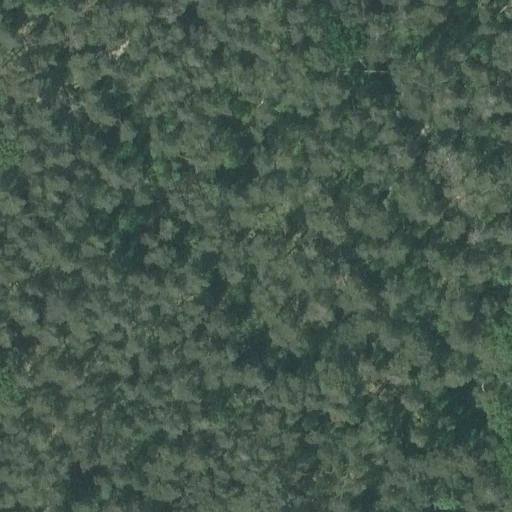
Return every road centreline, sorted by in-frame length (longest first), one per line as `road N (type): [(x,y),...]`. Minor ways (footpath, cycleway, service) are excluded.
road 1 (track): [(511,292),(336,0)]
road 2 (track): [(163,0),(0,126)]
